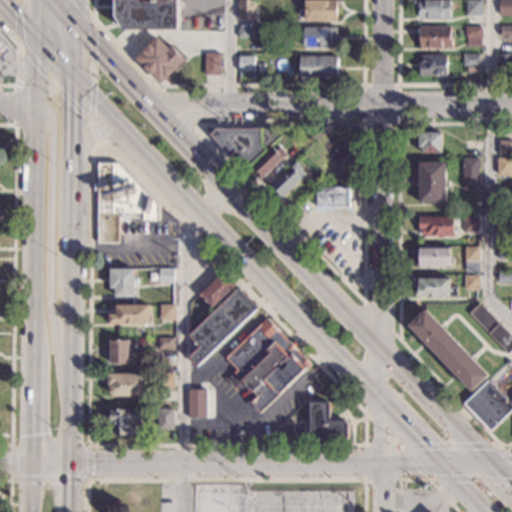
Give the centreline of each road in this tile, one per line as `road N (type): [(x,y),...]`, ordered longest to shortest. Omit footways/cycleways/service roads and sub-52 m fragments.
road 1 (secondary): [(34,0),(29,511)]
road 2 (residential): [(378,393),(382,0)]
road 3 (primary): [(493,465),(227,183)]
road 4 (residential): [(444,466),(70,465)]
road 5 (residential): [(511,103),(228,107)]
road 6 (primary): [(199,213),(378,393)]
road 7 (secondary): [(70,465),(73,225)]
road 8 (secondary): [(50,289),(53,132)]
road 9 (secondary): [(73,225),(75,84)]
